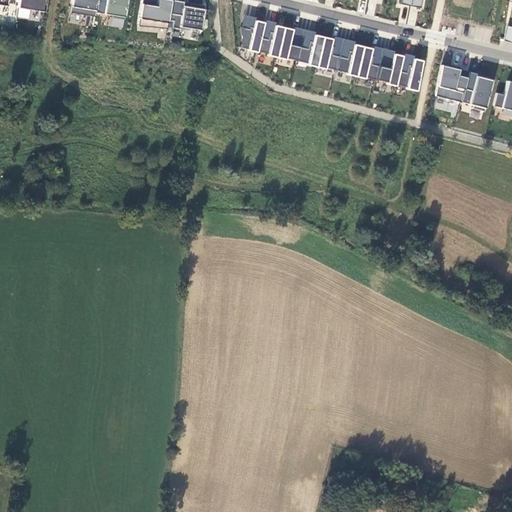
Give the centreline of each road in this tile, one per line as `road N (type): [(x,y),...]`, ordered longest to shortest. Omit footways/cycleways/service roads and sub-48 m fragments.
road 1 (residential): [(272,0),(511,57)]
road 2 (track): [(511,295),(392,239)]
